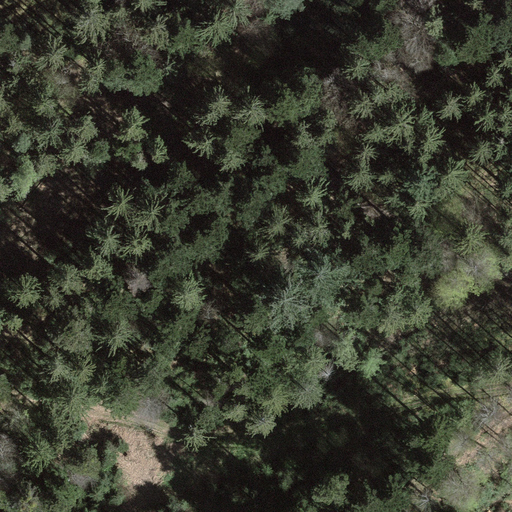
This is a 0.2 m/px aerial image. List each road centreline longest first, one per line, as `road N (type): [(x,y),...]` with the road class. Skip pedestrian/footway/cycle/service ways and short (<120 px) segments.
road 1 (track): [(511,232),(35,0)]
road 2 (track): [(511,388),(266,440),(0,402)]
